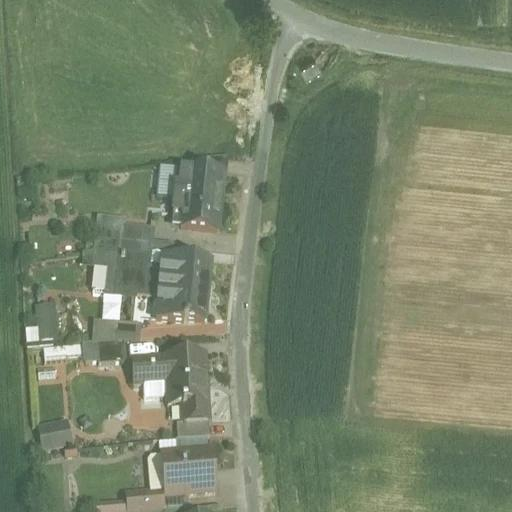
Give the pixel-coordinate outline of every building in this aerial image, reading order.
[(227,161),(200,164),(199,175),(223,177),(223,178),(225,178),(227,161)] [(199,175),(177,172),(172,218),(181,219),(179,233),(217,237),(223,178),(223,177),(199,175)] [(158,189),(138,188),(139,185),(127,184),(125,209),(136,210),(135,216),(155,217),(158,189)] [(122,231),(98,229),(96,247),(121,245),(122,231)] [(152,234),(122,231),(121,245),(151,248),(152,234)] [(210,266),(150,260),(151,248),(121,245),(96,247),(94,262),(119,264),(115,299),(157,303),(155,325),(187,328),(187,326),(203,327),(206,303),(210,266)] [(78,361),(77,349),(57,351),(54,308),(35,309),(36,332),(24,333),(26,353),(43,352),(43,364),(78,361)] [(140,330),(112,328),(111,347),(124,346),(139,345),(140,330)] [(111,347),(96,349),(98,370),(125,368),(124,346),(111,347)] [(204,360),(163,363),(163,364),(132,366),(133,391),(165,389),(166,412),(181,411),(182,428),(182,429),(207,427),(206,410),(207,410),(204,360)] [(68,425),(37,428),(39,454),(70,451),(68,425)] [(207,427),(182,429),(182,428),(176,429),(177,445),(208,443),(208,427),(207,427)] [(210,455),(162,460),(165,502),(214,497),(210,455)] [(162,511),(161,495),(125,498),(126,511),(162,511)]
